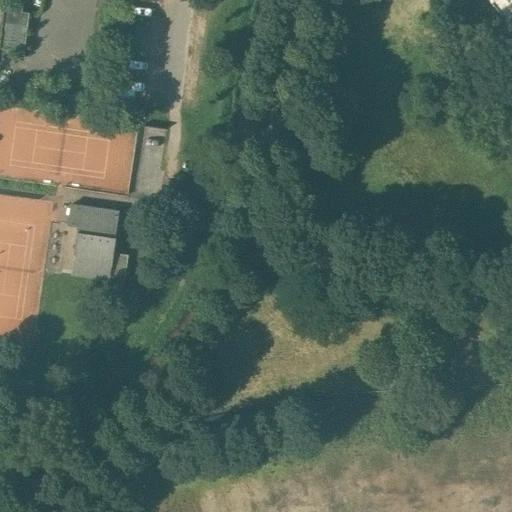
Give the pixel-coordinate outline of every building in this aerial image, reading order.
[(4,0),(3,9),(21,11),(22,0),(4,0)] [(511,0),(489,0),(511,28),(511,0)] [(3,9),(0,31),(0,46),(23,49),(27,12),(21,11),(3,9)] [(143,122),(137,148),(163,154),(169,128),(143,122)] [(117,210),(69,203),(66,224),(77,225),(73,250),(91,252),(90,262),(109,264),(111,252),(117,210)] [(111,252),(109,264),(108,278),(122,280),(126,254),(111,252)] [(482,319),(445,324),(456,402),(511,393),(511,365),(488,369),(482,319)] [(321,390),(327,423),(403,409),(397,377),(321,390)]
